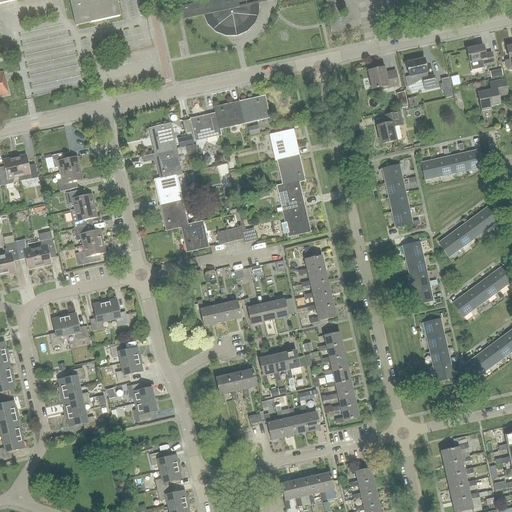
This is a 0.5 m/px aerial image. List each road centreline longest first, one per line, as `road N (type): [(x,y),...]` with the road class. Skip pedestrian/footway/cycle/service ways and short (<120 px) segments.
road 1 (unclassified): [(401,432),(317,62)]
road 2 (residential): [(101,109),(317,62)]
road 3 (residential): [(195,477),(401,432)]
road 4 (residential): [(317,62),(511,19)]
road 5 (residential): [(11,498),(40,455),(43,427),(18,312)]
road 6 (residential): [(139,273),(101,109)]
road 7 (residential): [(139,273),(211,254),(269,253)]
road 8 (residential): [(18,312),(25,301),(139,273)]
